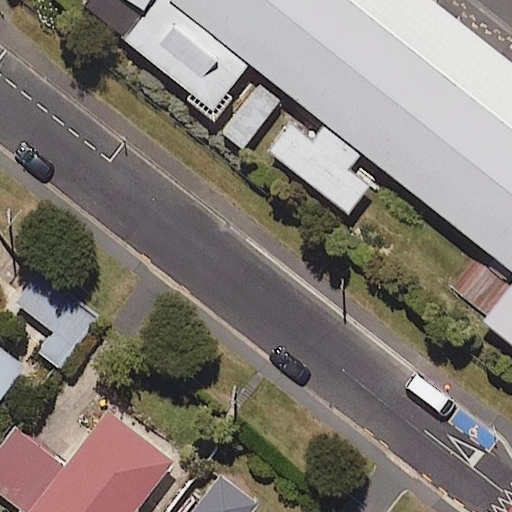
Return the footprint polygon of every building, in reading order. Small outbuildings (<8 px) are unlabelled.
[(150,0),(159,6),(135,34),(225,99),(256,55),(320,101),(284,144),(363,205),(397,165),(511,257),(511,108),(377,0),(150,0)] [(9,306),(48,336),(39,348),(62,365),(96,320),(91,316),(95,311),(38,268),(9,306)] [(0,392),(24,361),(0,342),(0,392)] [(135,511),(184,448),(111,392),(19,511),(135,511)] [(252,511),(264,498),(223,467),(188,511),(252,511)]
